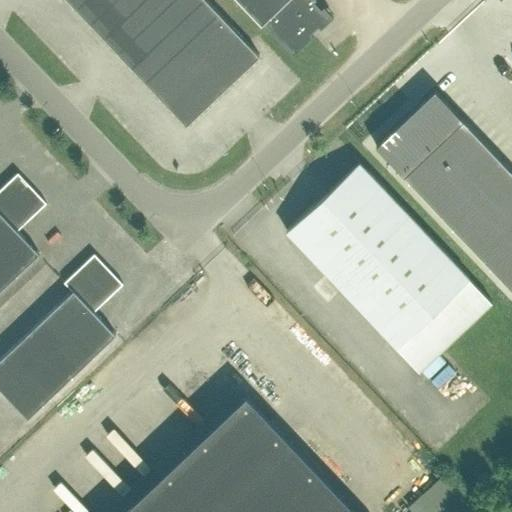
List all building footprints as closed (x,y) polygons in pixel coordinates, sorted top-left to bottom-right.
[(68,0),(186,124),(259,55),(207,0),(68,0)] [(239,0),(261,23),(264,20),(270,26),(268,27),(293,53),(313,34),(310,32),(328,14),(314,0),(239,0)] [(404,175),(511,288),(511,169),(463,118),(435,88),(376,144),(404,174),(404,175)] [(359,161),(286,230),(396,346),(469,277),(359,161)] [(17,229),(46,202),(18,172),(0,188),(0,289),(39,253),(17,229)] [(0,358),(0,388),(27,417),(116,334),(94,310),(123,283),(94,253),(64,281),(72,290),(0,358)] [(359,511),(246,393),(119,511),(359,511)]
